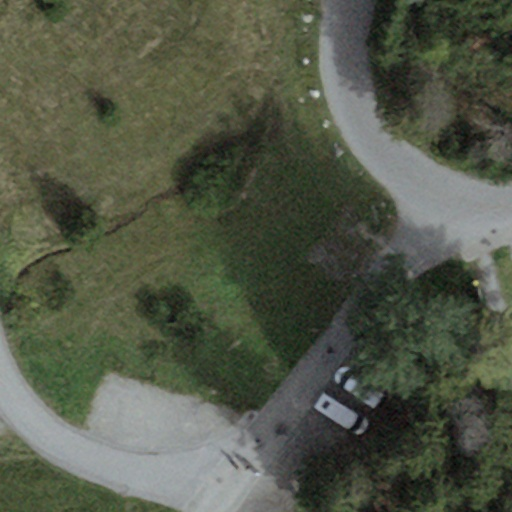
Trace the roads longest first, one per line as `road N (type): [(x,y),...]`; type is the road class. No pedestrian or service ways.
road 1 (residential): [(449,194),(424,244),(220,490)]
road 2 (residential): [(220,490),(138,474),(45,433),(0,382)]
road 3 (residential): [(346,0),(342,52),(351,105),(372,143),(449,194)]
